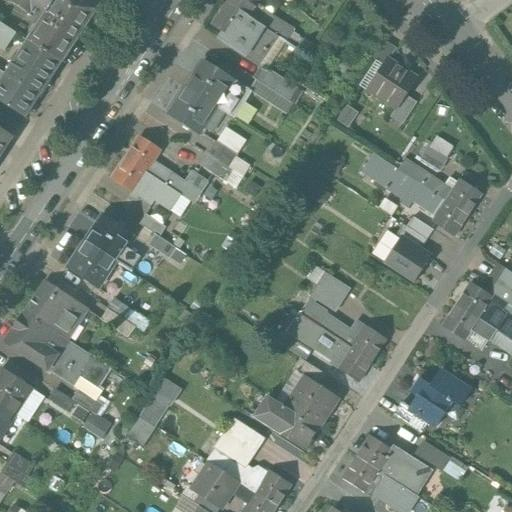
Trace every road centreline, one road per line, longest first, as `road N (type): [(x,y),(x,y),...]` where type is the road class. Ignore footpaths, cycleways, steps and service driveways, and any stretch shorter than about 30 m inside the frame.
road 1 (residential): [(296,511),(511,190)]
road 2 (primary): [(148,26),(137,59),(0,272)]
